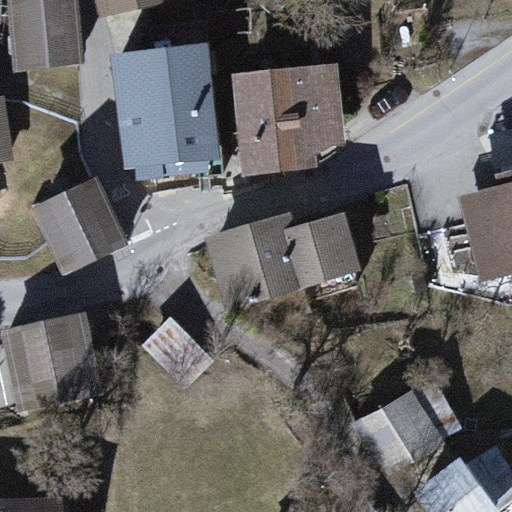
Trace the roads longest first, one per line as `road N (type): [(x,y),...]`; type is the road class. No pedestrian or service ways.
road 1 (residential): [(511,78),(355,184),(227,222),(166,257)]
road 2 (residential): [(166,257),(109,124),(91,0)]
road 3 (residential): [(166,257),(56,300),(0,306)]
